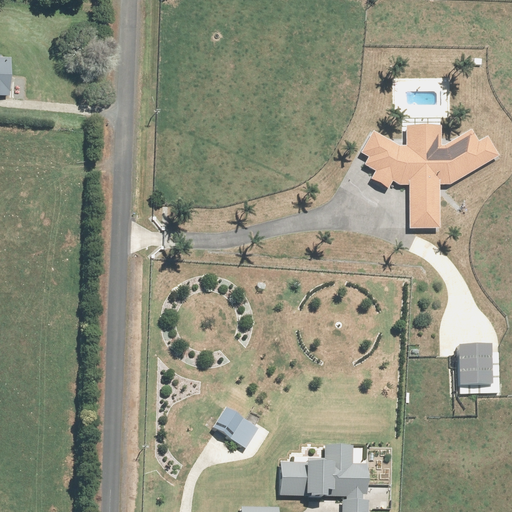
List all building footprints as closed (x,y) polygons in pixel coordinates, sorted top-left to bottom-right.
[(0,49),(0,94),(10,95),(12,50),(0,49)] [(402,148),(369,131),(354,155),(361,159),(358,167),(368,173),(365,181),(385,192),(390,185),(404,188),(404,232),(438,232),(439,188),(498,159),(484,136),(475,140),(468,129),(440,145),(439,128),(403,127),(402,148)] [(489,345),(452,346),(452,399),(489,399),(489,345)] [(254,430),(223,408),(205,430),(237,454),(254,430)] [(384,511),(387,447),(324,446),(323,457),(305,457),(305,463),(276,463),(274,498),(333,500),(332,511),(384,511)]
